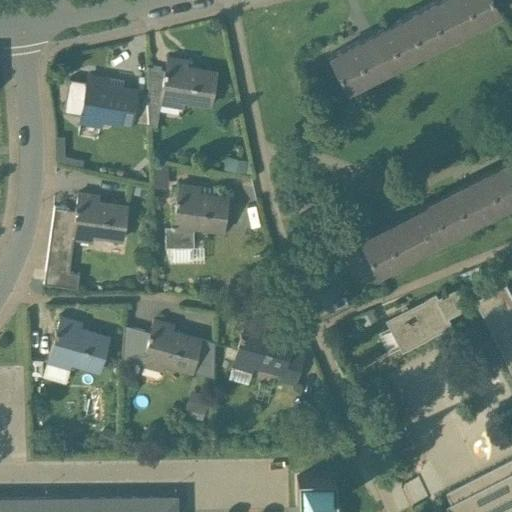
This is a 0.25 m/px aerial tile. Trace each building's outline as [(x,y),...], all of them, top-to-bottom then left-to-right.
[(494,0),(434,0),(329,53),(346,86),(499,9),(494,0)] [(187,61),(167,58),(165,70),(164,70),(163,74),(164,74),(159,101),(161,101),(180,105),(181,99),(210,104),(215,72),(186,67),(187,61)] [(164,70),(148,67),(148,93),(149,117),(158,119),(161,101),(159,101),(164,74),(163,74),(164,70)] [(107,79),(87,76),(85,88),(84,88),(84,92),(80,119),(100,123),(101,117),(130,122),(136,90),(106,85),(107,79)] [(148,93),(136,90),(130,122),(149,125),(149,117),(148,93)] [(511,159),(361,236),(378,269),(511,201),(511,159)] [(199,187),(178,184),(177,197),(176,197),(175,200),(176,201),(172,228),(193,231),(194,225),(223,229),(227,197),(198,193),(199,187)] [(98,195),(78,192),(76,205),(75,205),(75,208),(75,209),(72,236),(92,239),(93,233),(122,237),(127,205),(97,201),(98,195)] [(313,206),(297,217),(308,233),(324,223),(313,206)] [(511,511),(511,287),(511,288),(508,282),(477,297),(511,364),(511,458),(448,491),(453,501),(449,504),(453,511),(506,511),(511,509),(511,511)] [(437,294),(387,319),(402,349),(425,337),(452,323),(448,316),(468,306),(459,287),(438,297),(437,294)] [(80,323),(59,317),(55,329),(54,329),(53,333),(54,333),(47,359),(69,366),(71,360),(99,367),(108,336),(79,329),(80,323)] [(172,324),(152,320),(149,332),(148,332),(147,335),(148,336),(142,362),(162,367),(163,362),(192,368),(200,337),(171,330),(172,324)] [(291,339),(262,331),(263,326),(243,320),(240,333),(239,332),(238,336),(239,336),(232,363),(252,368),(254,363),(282,370),(291,339)] [(322,511),(322,502),(335,502),(334,476),(296,477),(297,503),(301,503),(301,511),(322,511)] [(156,511),(157,496),(0,497),(0,511),(156,511)]
